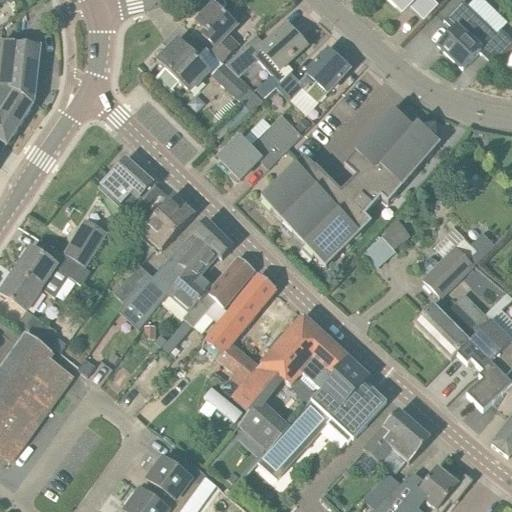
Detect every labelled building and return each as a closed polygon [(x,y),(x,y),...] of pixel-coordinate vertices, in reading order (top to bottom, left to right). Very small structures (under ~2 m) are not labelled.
[(423,20),(436,5),(430,0),(386,0),(402,14),(409,7),(423,20)] [(463,72),(484,50),(495,61),(511,45),(511,27),(509,23),(497,35),(463,4),(446,21),(455,29),(437,47),(463,72)] [(250,18),(238,5),(226,16),(238,29),(250,18)] [(221,66),(239,47),(230,38),(238,30),(214,7),(197,25),(206,34),(203,37),(215,50),(210,55),(221,66)] [(305,49),(287,28),(265,48),(257,40),(225,67),(223,66),(211,78),(237,102),(249,90),(238,79),(253,67),(257,72),(260,70),(278,89),(291,76),(290,76),(287,79),(280,71),(305,49)] [(190,95),(209,74),(177,43),(157,63),(190,95)] [(0,74),(36,78),(39,50),(14,48),(14,46),(0,44),(0,74)] [(316,105),(349,73),(328,53),(305,77),(299,85),(291,76),(278,89),(276,91),(289,104),(303,91),(316,105)] [(33,107),(33,106),(36,78),(0,74),(0,89),(9,90),(9,92),(33,107)] [(0,114),(20,128),(33,107),(9,92),(9,90),(0,89),(0,114)] [(228,133),(251,114),(244,107),(222,126),(228,133)] [(304,159),(269,194),(261,202),(282,224),(281,225),(304,248),(303,248),(325,271),(368,225),(364,221),(381,204),(385,207),(439,149),(416,128),(413,132),(392,113),(344,169),(356,179),(341,194),(315,169),(314,170),(304,159)] [(0,144),(6,148),(20,128),(0,114),(0,144)] [(267,173),(301,138),(282,119),(250,150),(240,140),(218,162),(239,183),(259,163),(267,173)] [(304,120),(296,128),(302,134),(310,126),(304,120)] [(156,221),(170,203),(170,201),(153,186),(154,186),(125,161),(104,183),(99,189),(124,212),(123,213),(136,224),(137,223),(146,230),(139,239),(140,240),(154,221),(156,221)] [(158,258),(194,218),(173,197),(170,201),(170,203),(156,221),(154,221),(140,240),(158,258)] [(373,274),(393,256),(392,253),(408,240),(397,223),(383,232),(384,236),(359,258),(373,274)] [(232,251),(205,224),(193,237),(178,251),(158,277),(174,288),(167,297),(169,297),(188,274),(179,267),(198,241),(215,259),(220,264),(232,251)] [(83,271),(104,236),(86,225),(66,258),(83,271)] [(480,261),(493,250),(481,237),(469,249),(480,261)] [(183,323),(204,299),(211,290),(199,278),(215,259),(198,241),(179,267),(188,274),(169,297),(162,306),(181,325),(183,323)] [(57,269),(63,259),(40,244),(34,253),(57,269)] [(42,293),(57,270),(58,269),(57,269),(34,253),(30,250),(14,274),(42,293)] [(470,274),(450,256),(444,262),(443,262),(437,267),(433,263),(429,262),(425,263),(423,266),(423,269),(424,273),(428,277),(422,283),(440,301),(461,280),(462,281),(470,274)] [(63,259),(57,269),(58,269),(57,270),(61,272),(60,274),(81,288),(90,275),(83,271),(66,258),(64,257),(63,259)] [(222,312),(254,274),(238,261),(211,290),(204,299),(183,323),(184,324),(192,330),(214,305),(222,312)] [(123,305),(129,299),(149,277),(139,269),(114,297),(123,305)] [(47,347),(56,334),(27,315),(42,293),(14,274),(0,295),(0,297),(26,314),(18,326),(47,347)] [(138,308),(158,286),(149,277),(129,299),(138,308)] [(255,375),(260,369),(231,346),(275,293),(259,278),(188,365),(194,371),(213,348),(222,357),(216,364),(234,378),(231,382),(242,389),(232,401),(249,414),(244,420),(271,388),(255,375)] [(490,323),(464,297),(444,318),(434,308),(414,327),(450,363),(456,357),(455,356),(467,344),(468,346),(481,333),(489,324),(490,323)] [(306,382),(319,394),(346,361),(303,321),(260,369),(255,375),(271,388),(244,420),(238,429),(266,455),(293,425),(271,407),(286,386),(295,395),(306,382)] [(503,353),(509,345),(510,344),(490,323),(489,324),(481,333),(468,346),(467,344),(455,356),(456,357),(467,368),(471,364),(482,375),(483,376),(496,361),(495,360),(502,352),(503,353)] [(184,324),(161,350),(169,357),(192,330),(184,324)] [(142,343),(153,343),(153,330),(142,330),(142,343)] [(21,450),(60,394),(37,377),(51,357),(25,338),(0,372),(0,458),(11,443),(21,450)] [(59,355),(64,347),(54,340),(49,348),(59,355)] [(511,347),(509,345),(503,353),(502,352),(495,360),(496,361),(483,376),(482,375),(478,379),(483,383),(478,388),(472,391),(468,396),(466,398),(483,414),(511,388),(511,387),(511,347)] [(369,383),(346,361),(319,394),(293,425),(257,466),(275,482),(327,429),(347,449),(386,407),(372,393),(370,395),(363,389),(369,383)] [(236,424),(244,414),(214,390),(200,409),(210,417),(216,409),(236,424)] [(429,442),(398,414),(384,432),(382,430),(362,452),(379,467),(389,455),(405,470),(429,442)] [(511,420),(492,448),(508,460),(511,455),(511,420)] [(181,511),(206,479),(178,457),(170,468),(159,460),(147,476),(150,479),(146,484),(154,490),(153,492),(180,511),(181,511)] [(442,511),(461,490),(437,471),(425,486),(413,477),(398,490),(375,511),(442,511)] [(368,511),(375,511),(398,490),(387,478),(360,503),(368,511)] [(147,499),(136,491),(124,508),(127,510),(126,511),(180,511),(153,492),(147,499)]
